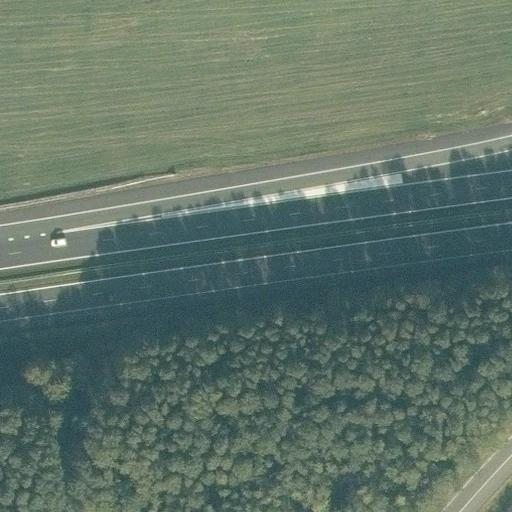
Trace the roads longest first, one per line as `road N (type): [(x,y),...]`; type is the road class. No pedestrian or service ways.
road 1 (motorway): [(0,311),(511,239)]
road 2 (motorway): [(511,142),(255,190),(32,249)]
road 3 (motorway): [(511,185),(32,249)]
